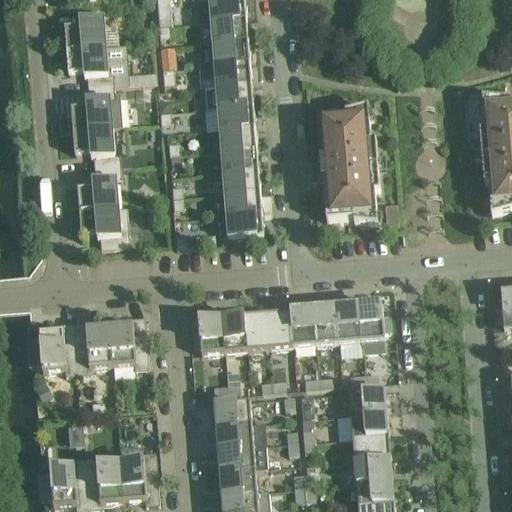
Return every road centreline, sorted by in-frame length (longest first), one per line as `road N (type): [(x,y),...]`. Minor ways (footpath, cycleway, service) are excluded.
road 1 (residential): [(56,295),(33,0)]
road 2 (residential): [(300,276),(276,0)]
road 3 (residential): [(486,511),(465,263)]
road 4 (residential): [(412,267),(430,511)]
road 5 (residential): [(187,511),(168,287)]
road 6 (residential): [(168,287),(300,276)]
